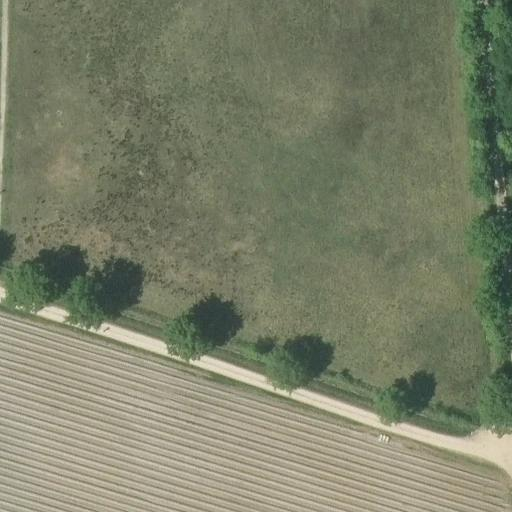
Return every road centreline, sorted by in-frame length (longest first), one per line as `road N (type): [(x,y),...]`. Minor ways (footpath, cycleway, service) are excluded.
road 1 (track): [(511,465),(0,292)]
road 2 (track): [(511,288),(484,0)]
